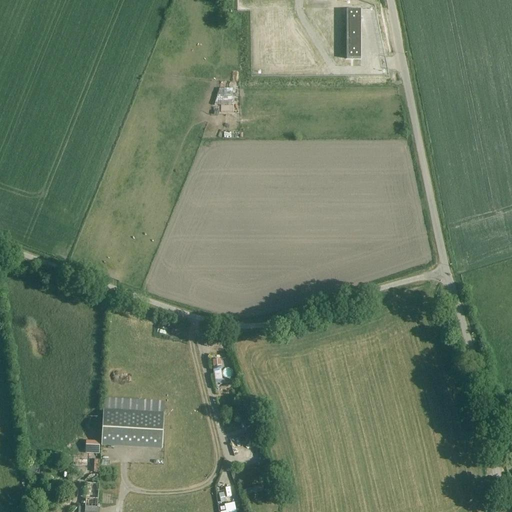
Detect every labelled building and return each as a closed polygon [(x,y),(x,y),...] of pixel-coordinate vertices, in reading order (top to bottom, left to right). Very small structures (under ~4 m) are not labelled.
[(360,11),(346,11),(346,60),(360,60),(360,11)] [(219,93),(219,108),(230,108),(230,92),(219,93)] [(221,344),(222,335),(204,333),(203,342),(211,343),(221,344)] [(162,447),(164,402),(104,399),(102,443),(162,447)] [(255,443),(248,444),(249,455),(256,454),(255,443)] [(133,452),(133,462),(150,462),(150,452),(133,452)] [(84,511),(96,511),(98,496),(97,496),(98,484),(86,483),(84,511)] [(245,495),(263,490),(262,485),(244,490),(245,495)]
